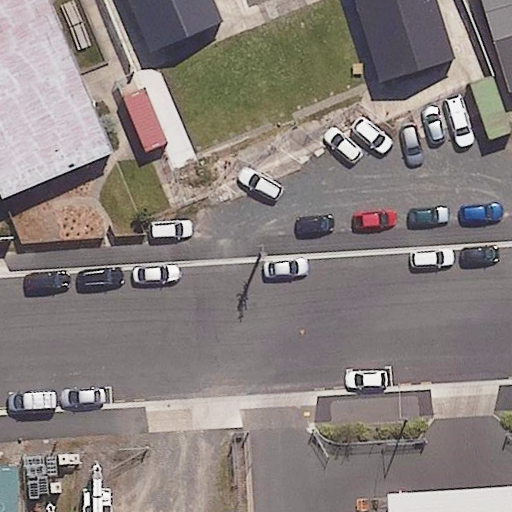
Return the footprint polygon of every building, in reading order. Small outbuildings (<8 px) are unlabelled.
[(45,0),(0,0),(0,194),(107,151),(45,0)] [(222,27),(211,0),(121,0),(146,58),(222,27)] [(288,0),(235,0),(242,17),(288,0)] [(456,60),(437,0),(351,0),(378,84),(456,60)] [(511,0),(479,0),(507,91),(511,89),(511,0)] [(391,511),(511,511),(511,485),(390,493),(391,511)]
